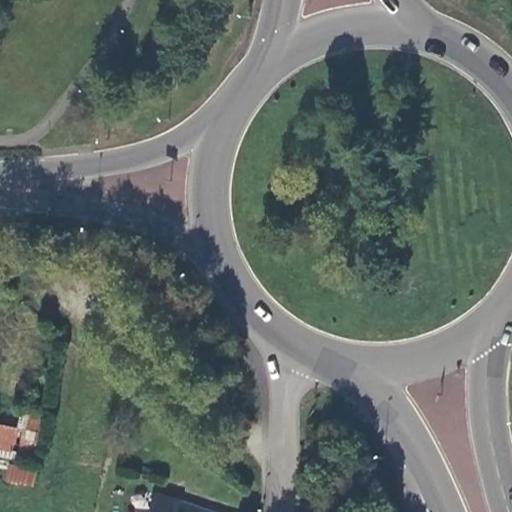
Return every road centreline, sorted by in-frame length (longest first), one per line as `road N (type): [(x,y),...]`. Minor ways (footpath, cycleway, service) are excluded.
road 1 (primary): [(228,114),(129,159),(0,172)]
road 2 (primary): [(0,200),(112,215),(212,251)]
road 3 (trunk): [(508,511),(486,409),(488,330)]
road 4 (trunk): [(358,369),(417,447),(447,511)]
road 5 (unclassified): [(280,511),(289,345)]
road 6 (primary): [(422,35),(347,29),(273,64)]
road 7 (primary): [(228,114),(208,163),(212,251)]
road 8 (primary): [(358,369),(423,364),(488,330)]
road 9 (primary): [(212,251),(233,293),(289,345)]
